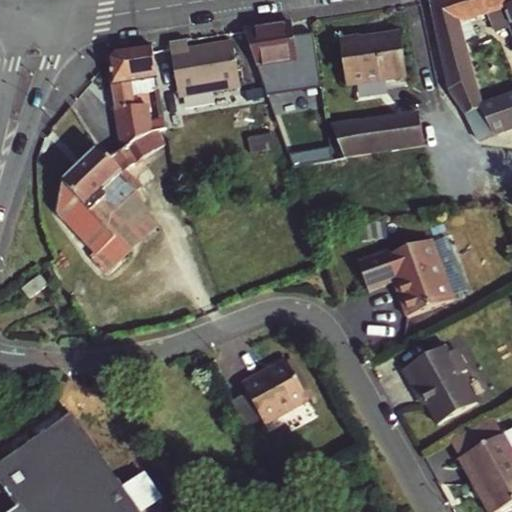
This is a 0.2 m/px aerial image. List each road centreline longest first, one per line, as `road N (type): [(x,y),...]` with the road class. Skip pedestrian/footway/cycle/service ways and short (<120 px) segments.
road 1 (residential): [(0,365),(113,360),(270,312),(303,313),(338,341),(429,511)]
road 2 (tertiary): [(0,195),(65,21)]
road 3 (residential): [(65,21),(212,0)]
